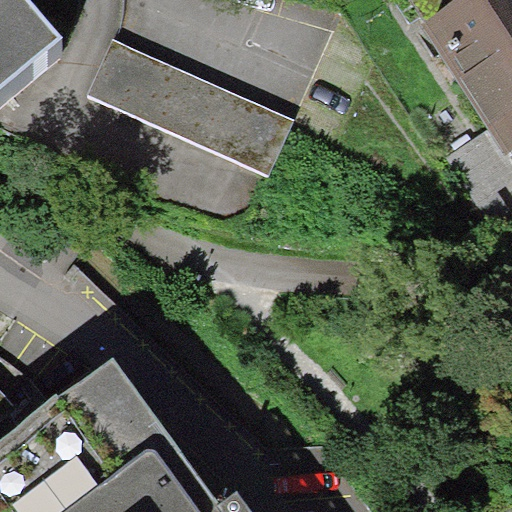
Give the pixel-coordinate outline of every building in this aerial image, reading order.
[(0,0),(0,103),(60,53),(14,0),(0,0)] [(511,0),(414,0),(431,26),(420,33),(504,163),(511,158),(511,0)] [(115,43),(90,100),(262,177),(287,120),(115,43)] [(252,511),(239,493),(220,506),(113,362),(58,399),(57,397),(0,440),(0,511),(252,511)] [(0,414),(13,406),(0,393),(0,414)]
